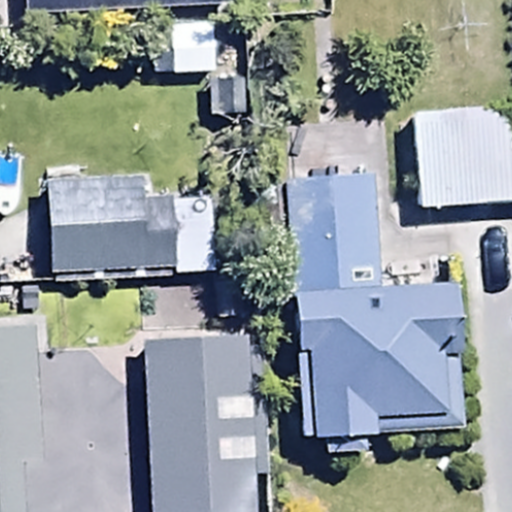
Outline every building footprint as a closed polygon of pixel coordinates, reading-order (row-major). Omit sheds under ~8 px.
[(104,8),(103,0),(2,0),(4,13),(104,8)] [(511,115),(403,123),(409,218),(511,211),(511,115)] [(169,232),(167,184),(38,189),(42,287),(216,280),(214,230),(169,232)] [(369,187),(279,191),(291,445),(313,446),(314,465),(356,463),(356,446),(456,441),(449,292),(374,296),(369,187)] [(0,511),(15,511),(13,469),(40,468),(32,336),(0,338),(0,511)] [(245,511),(244,483),(262,483),(257,345),(135,350),(141,511),(245,511)]
